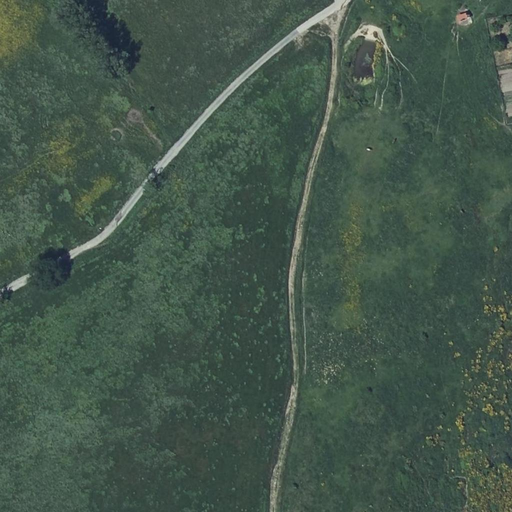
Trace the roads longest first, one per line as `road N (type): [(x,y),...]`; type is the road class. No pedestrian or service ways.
road 1 (track): [(334,7),(328,101),(293,273),(293,392),(271,511)]
road 2 (unclassified): [(0,293),(95,242),(243,76),(342,0)]
